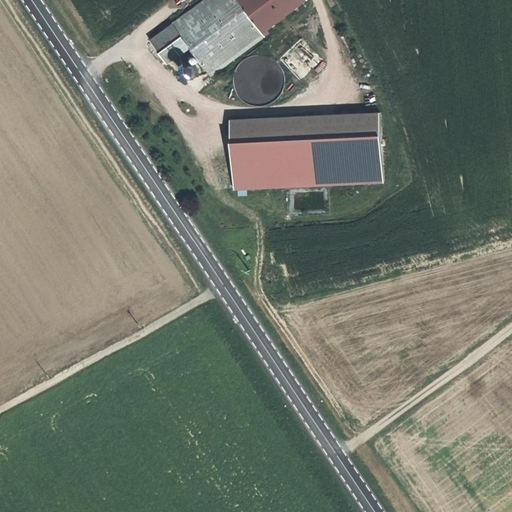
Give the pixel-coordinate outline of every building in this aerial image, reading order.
[(207,76),(265,35),(240,0),(207,0),(172,26),(187,47),(207,76)] [(240,0),(265,35),(269,32),(267,29),(306,0),(240,0)] [(187,47),(172,26),(147,43),(162,64),(187,47)] [(303,77),(314,64),(293,46),(283,59),(303,77)] [(385,182),(382,114),(231,120),(234,188),(385,182)]
